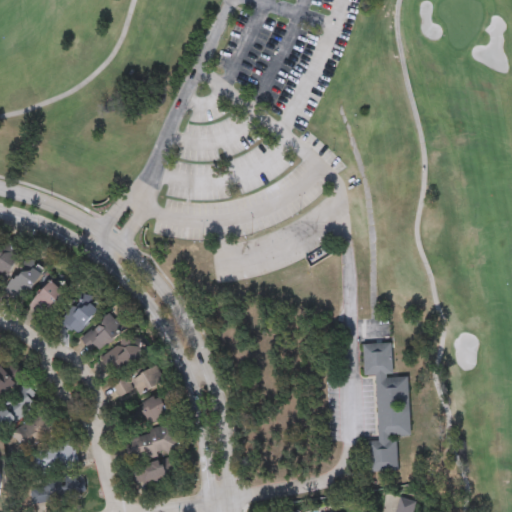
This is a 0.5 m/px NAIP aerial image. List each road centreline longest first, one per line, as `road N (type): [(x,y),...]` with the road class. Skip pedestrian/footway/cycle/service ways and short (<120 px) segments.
road 1 (tertiary): [(239,511),(222,386),(179,296),(127,240),(0,186)]
road 2 (tertiary): [(0,209),(103,248),(159,304),(190,358),(214,436),(218,511)]
road 3 (residential): [(0,316),(41,345),(53,376),(97,435),(116,511)]
road 4 (residential): [(41,345),(81,364),(101,400),(97,435)]
